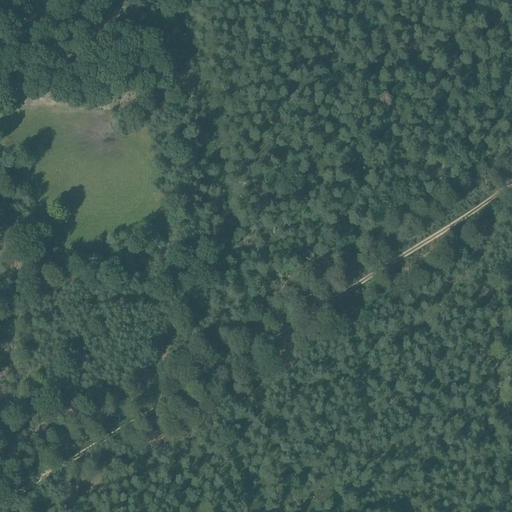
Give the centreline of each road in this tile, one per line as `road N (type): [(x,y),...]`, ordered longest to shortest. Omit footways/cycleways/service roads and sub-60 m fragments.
road 1 (track): [(0,506),(511,188)]
road 2 (track): [(41,480),(0,293)]
